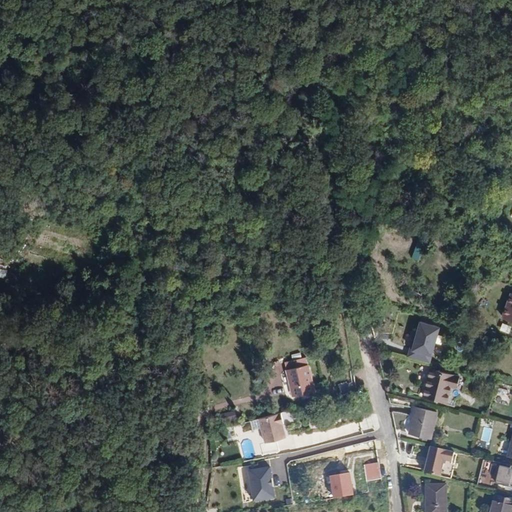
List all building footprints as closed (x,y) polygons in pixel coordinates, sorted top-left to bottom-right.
[(505,134),(498,131),(494,143),(501,146),(505,134)] [(417,244),(412,259),(420,261),(424,247),(417,244)] [(489,252),(483,251),(479,268),(484,269),(489,252)] [(511,297),(511,300),(503,316),(511,319),(511,297)] [(409,356),(431,362),(441,325),(418,319),(409,356)] [(293,393),(315,387),(305,354),(284,360),(293,393)] [(430,371),(424,397),(447,403),(451,388),(456,389),(458,378),(430,371)] [(346,393),(361,389),(358,380),(344,384),(346,393)] [(234,406),(223,412),(226,419),(238,413),(236,408),(234,406)] [(437,413),(416,407),(409,433),(431,438),(437,413)] [(283,411),(270,414),(260,416),(267,441),(261,443),(264,454),(281,450),(279,443),(278,438),(287,436),(284,422),(285,422),(283,411)] [(456,451),(432,445),(426,470),(442,474),(446,459),(453,461),(456,451)] [(379,462),(364,465),(367,480),(382,478),(379,462)] [(511,467),(502,465),(497,486),(511,490),(511,467)] [(270,466),(249,469),(253,500),(275,497),(270,466)] [(351,472),(330,476),(334,497),(355,494),(351,472)] [(429,485),(429,511),(449,511),(449,484),(429,485)] [(511,511),(511,502),(498,502),(497,511),(511,511)]
